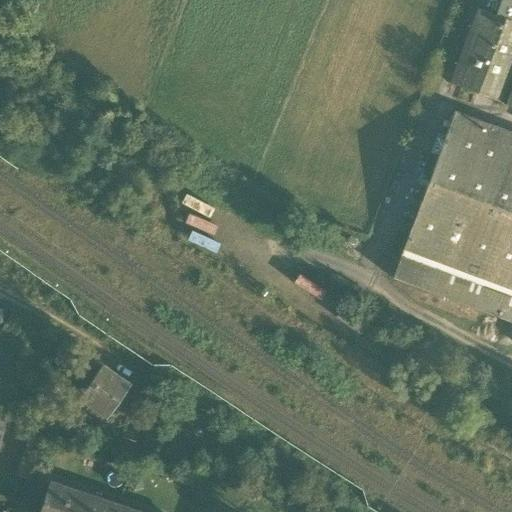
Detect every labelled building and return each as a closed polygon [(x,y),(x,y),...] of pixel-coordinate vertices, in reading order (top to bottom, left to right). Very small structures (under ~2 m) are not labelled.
[(511,0),(501,0),(496,16),(477,9),(456,65),(511,86),(511,0)] [(511,108),(511,86),(456,65),(449,84),(506,105),(505,106),(511,108)] [(511,133),(454,112),(444,141),(437,138),(435,142),(434,142),(430,153),(438,156),(401,254),(392,278),(417,288),(511,322),(511,133)] [(79,398),(108,417),(129,387),(101,367),(79,398)] [(37,415),(68,436),(78,421),(48,400),(37,415)] [(40,445),(28,436),(16,475),(30,480),(40,445)] [(136,443),(122,437),(116,451),(130,457),(136,443)] [(189,453),(172,447),(166,462),(182,469),(189,453)] [(40,511),(131,511),(49,484),(40,511)]
